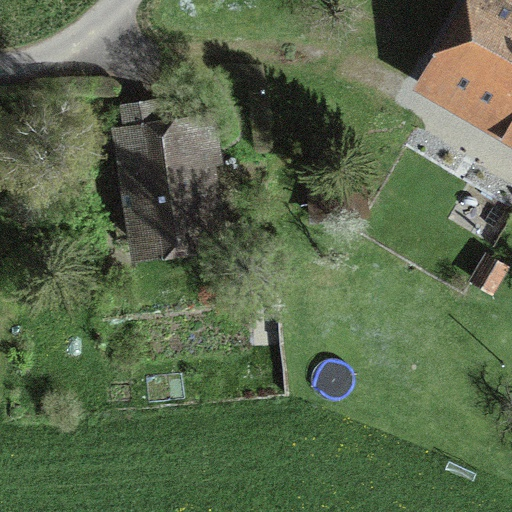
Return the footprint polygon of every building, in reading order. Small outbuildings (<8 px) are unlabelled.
[(511,0),(465,0),(413,89),(511,146),(511,0)] [(111,127),(130,263),(228,249),(216,165),(224,164),(217,112),(160,120),(156,98),(119,103),(122,125),(111,127)] [(310,225),(369,221),(366,184),(307,188),(310,225)] [(464,226),(491,229),(494,203),(468,199),(464,226)] [(495,294),(510,267),(485,253),(470,279),(495,294)]
